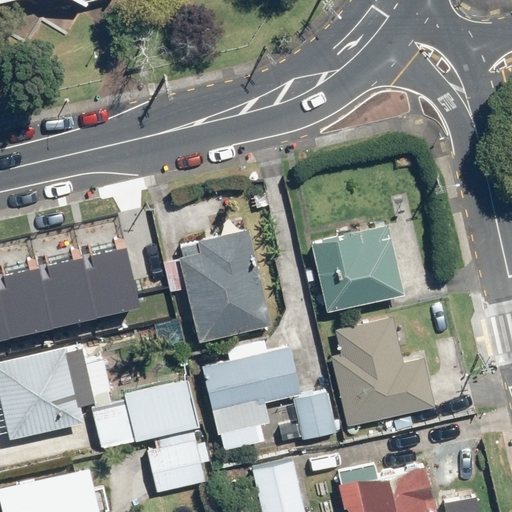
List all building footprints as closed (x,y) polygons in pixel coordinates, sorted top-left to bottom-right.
[(388,220),(311,237),(326,306),(403,289),(388,220)] [(249,224),(176,241),(198,337),(272,321),(249,224)] [(0,338),(138,307),(124,248),(0,276),(0,338)] [(391,313),(336,327),(342,350),(330,353),(347,423),(435,401),(423,353),(401,358),(398,348),(408,345),(403,323),(394,325),(391,313)] [(229,355),(202,362),(223,446),(263,436),(260,424),(270,421),(265,399),(299,390),(287,342),(266,348),(263,336),(227,345),(229,355)] [(81,405),(95,401),(81,340),(0,358),(0,414),(5,438),(84,419),(81,405)] [(124,400),(134,437),(200,419),(188,375),(122,393),(124,400)] [(323,385),(292,394),(304,437),(342,426),(339,415),(332,417),(323,385)] [(134,437),(124,400),(91,409),(101,446),(134,437)] [(155,490),(205,478),(201,462),(210,460),(205,440),(196,442),(194,435),(145,447),(155,490)] [(306,511),(295,458),(251,467),(260,511),(306,511)] [(438,511),(428,461),(339,481),(343,505),(349,511),(438,511)] [(100,511),(88,463),(0,484),(0,511),(100,511)] [(479,511),(475,490),(458,493),(462,511),(479,511)] [(458,511),(455,494),(438,497),(441,511),(458,511)]
